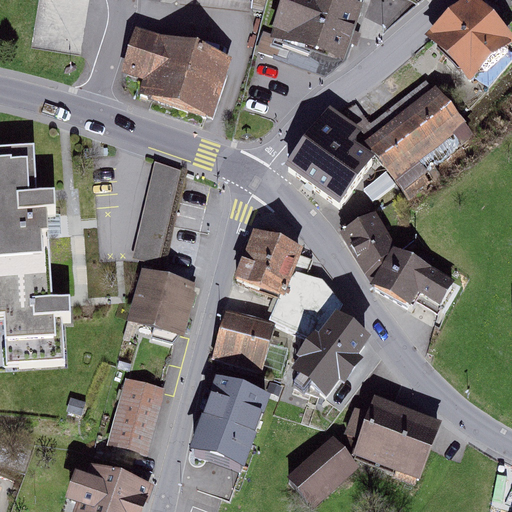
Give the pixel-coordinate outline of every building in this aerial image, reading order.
[(363,0),(286,0),(274,40),(343,62),(363,0)] [(511,62),(511,45),(479,10),(439,47),(480,92),(511,62)] [(223,68),(140,42),(127,84),(151,91),(146,106),(205,125),(223,68)] [(470,132),(441,99),(374,158),(402,190),(470,132)] [(375,165),(326,128),(293,171),(342,208),(375,165)] [(134,250),(159,256),(182,161),(157,155),(134,250)] [(45,212),(42,159),(0,161),(0,274),(7,382),(71,378),(68,336),(80,335),(79,318),(64,319),(58,232),(69,231),(68,210),(45,212)] [(410,262),(377,210),(338,234),(370,286),(410,262)] [(314,258),(255,240),(241,285),(281,297),(273,325),(318,349),(336,316),(318,294),(304,286),(314,258)] [(462,290),(414,266),(394,307),(442,331),(462,290)] [(186,294),(145,286),(135,334),(175,343),(186,294)] [(275,333),(224,319),(212,361),(263,375),(275,333)] [(369,351),(336,327),(294,382),(327,406),(369,351)] [(266,408),(223,391),(202,444),(245,461),(266,408)] [(173,404),(130,394),(115,453),(159,464),(173,404)] [(440,424),(378,400),(357,456),(419,480),(440,424)] [(338,437),(288,482),(314,510),(363,464),(338,437)] [(144,511),(149,499),(89,479),(77,511),(144,511)]
